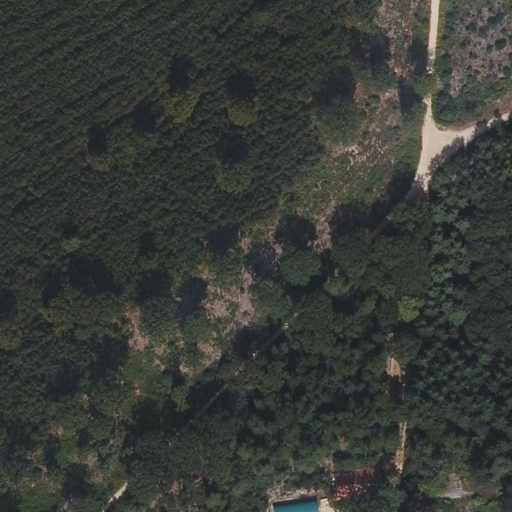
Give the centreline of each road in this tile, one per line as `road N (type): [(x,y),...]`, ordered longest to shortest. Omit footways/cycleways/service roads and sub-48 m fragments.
road 1 (track): [(106,511),(432,189)]
road 2 (track): [(432,189),(440,0)]
